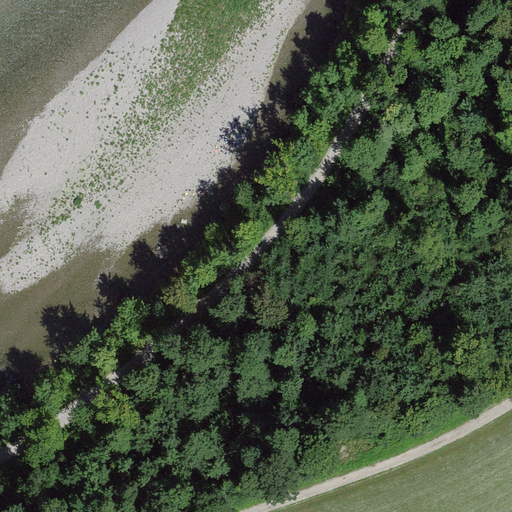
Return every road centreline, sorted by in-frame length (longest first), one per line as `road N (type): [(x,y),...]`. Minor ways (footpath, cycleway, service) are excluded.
road 1 (track): [(420,0),(343,144),(272,241),(182,326),(63,421),(0,459)]
road 2 (track): [(247,511),(398,460),(511,405)]
